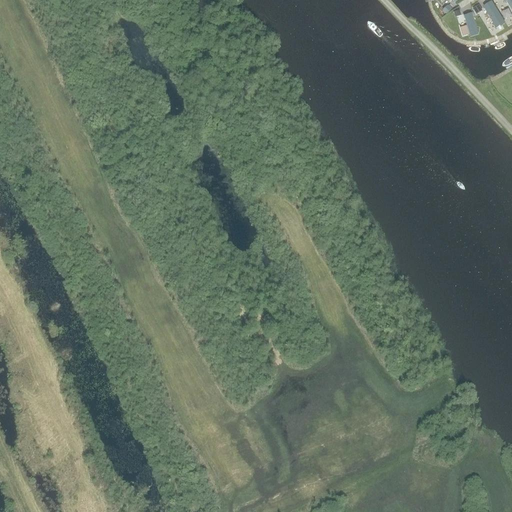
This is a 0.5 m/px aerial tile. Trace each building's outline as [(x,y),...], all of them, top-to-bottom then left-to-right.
[(511,0),(502,0),(507,6),(509,5),(511,9),(511,0)] [(498,30),(506,25),(494,2),(485,7),(498,30)] [(447,6),(442,10),(446,14),(451,10),(447,6)] [(482,11),(479,6),(473,9),(476,14),(482,11)] [(465,16),(470,39),(479,37),(475,14),(465,16)]
